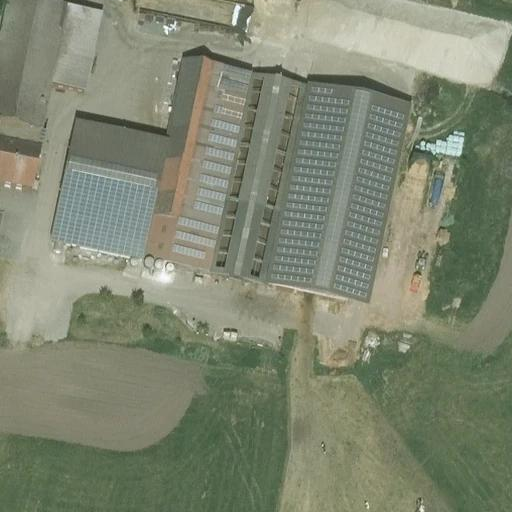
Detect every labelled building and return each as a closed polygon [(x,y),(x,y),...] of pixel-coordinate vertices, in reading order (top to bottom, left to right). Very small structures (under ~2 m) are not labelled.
[(65,10),(12,0),(8,0),(0,42),(0,127),(13,130),(36,135),(39,136),(65,10)] [(231,0),(142,0),(141,12),(255,32),(259,11),(250,9),(251,3),(231,0)] [(342,44),(394,57),(402,23),(350,10),(342,44)] [(154,203),(150,221),(186,228),(192,199),(219,72),(183,64),(163,160),(154,203)] [(217,204),(202,276),(267,289),(309,91),(244,77),(229,149),(217,204)] [(409,112),(309,91),(267,289),(367,310),(409,112)] [(12,139),(4,137),(1,148),(0,147),(0,188),(30,195),(39,156),(32,154),(36,135),(13,130),(12,139)] [(163,160),(74,141),(65,184),(70,185),(94,190),(154,203),(163,160)] [(205,144),(193,199),(217,204),(229,149),(205,144)] [(94,190),(70,185),(58,248),(81,252),(94,190)] [(154,203),(94,190),(81,252),(142,265),(150,221),(154,203)] [(186,228),(177,270),(202,276),(217,204),(193,199),(192,199),(186,228)] [(432,273),(451,205),(435,200),(416,268),(432,273)] [(186,228),(150,221),(142,263),(177,270),(186,228)]
